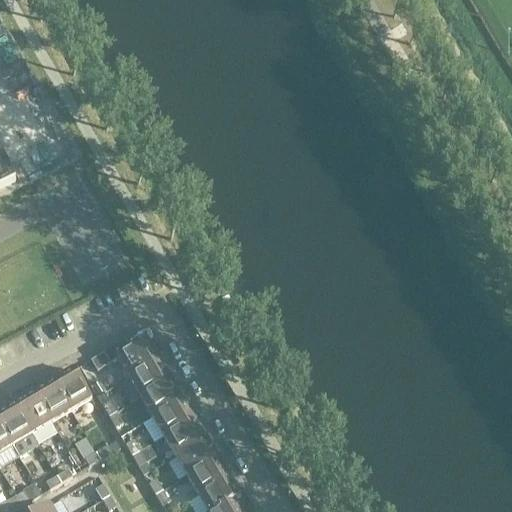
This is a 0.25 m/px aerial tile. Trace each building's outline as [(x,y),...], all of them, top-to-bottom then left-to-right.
[(0,189),(15,182),(0,151),(0,189)] [(130,353),(124,343),(104,355),(110,366),(117,362),(129,381),(159,363),(147,343),(130,353)] [(170,383),(159,363),(129,381),(140,401),(170,383)] [(91,403),(74,373),(53,385),(71,415),(91,403)] [(182,403),(170,383),(140,401),(152,421),(182,403)] [(100,384),(93,388),(98,397),(105,393),(100,384)] [(71,415),(53,385),(34,396),(52,426),(71,415)] [(52,426),(34,396),(14,408),(32,438),(52,426)] [(194,422),(182,403),(152,421),(164,440),(194,422)] [(109,404),(102,409),(108,420),(116,415),(109,404)] [(32,438),(14,408),(0,416),(0,428),(12,450),(32,438)] [(122,427),(116,415),(108,420),(115,431),(122,427)] [(205,442),(194,422),(164,440),(175,460),(205,442)] [(0,471),(19,461),(12,450),(0,428),(0,471)] [(87,442),(76,448),(83,459),(93,453),(87,442)] [(217,462),(205,442),(175,460),(187,479),(217,462)] [(132,443),(125,448),(132,459),(139,455),(132,443)] [(107,449),(96,456),(100,463),(111,457),(107,449)] [(146,466),(139,455),(132,459),(138,470),(146,466)] [(100,463),(96,456),(84,463),(89,470),(100,463)] [(229,481),(217,462),(187,479),(198,499),(229,481)] [(68,473),(56,479),(61,487),(72,480),(68,473)] [(61,487),(56,479),(45,486),(50,493),(61,487)] [(241,501),(229,481),(198,499),(206,511),(221,511),(234,505),(241,501)] [(156,483),(148,487),(155,498),(162,494),(156,483)] [(95,492),(102,503),(109,499),(102,488),(95,492)] [(169,505),(162,494),(155,498),(162,509),(169,505)] [(23,495),(15,499),(22,510),(29,505),(23,495)] [(17,511),(22,510),(15,499),(0,508),(0,511),(17,511)] [(112,511),(116,510),(109,499),(102,503),(106,511),(112,511)]
